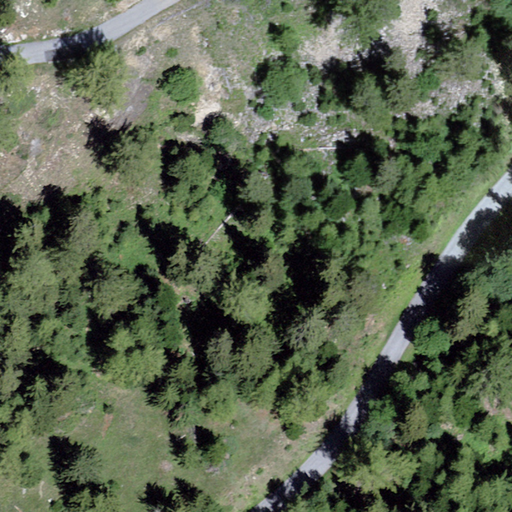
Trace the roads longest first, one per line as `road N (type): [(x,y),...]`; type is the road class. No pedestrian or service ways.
road 1 (residential): [(255,511),(337,433),(432,266),(511,165)]
road 2 (residential): [(157,0),(64,47),(0,53)]
